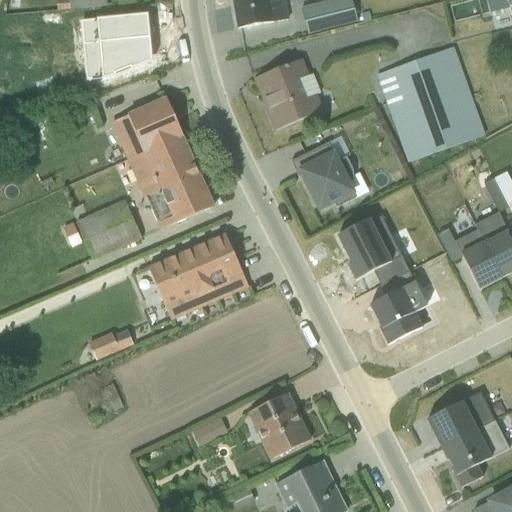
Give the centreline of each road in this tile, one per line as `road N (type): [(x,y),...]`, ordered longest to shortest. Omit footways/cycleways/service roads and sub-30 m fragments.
road 1 (residential): [(361,404),(235,161),(202,67),(190,0)]
road 2 (residential): [(361,404),(511,329)]
road 3 (residential): [(416,511),(361,404)]
